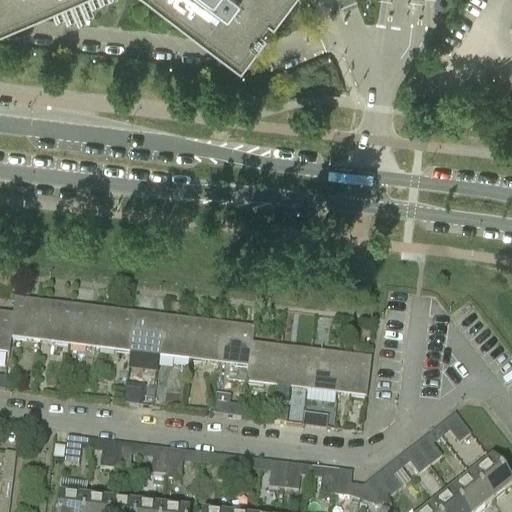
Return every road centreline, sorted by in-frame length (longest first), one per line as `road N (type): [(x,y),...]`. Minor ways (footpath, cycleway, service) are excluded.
road 1 (residential): [(511,418),(490,391),(468,393),(380,454),(0,410)]
road 2 (tertiary): [(367,176),(0,125)]
road 3 (tertiary): [(0,173),(363,207)]
road 4 (tertiary): [(363,207),(511,228)]
road 5 (tertiary): [(511,197),(367,176)]
